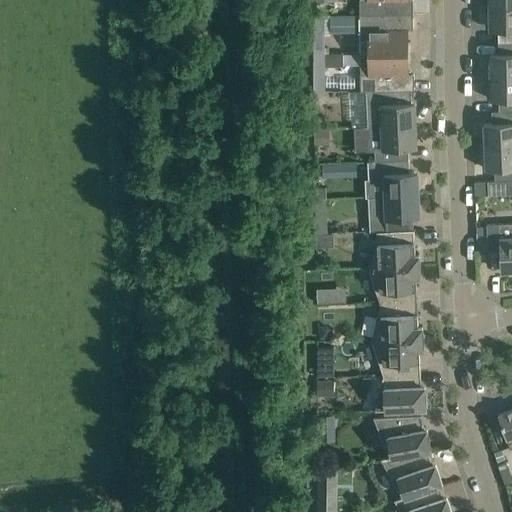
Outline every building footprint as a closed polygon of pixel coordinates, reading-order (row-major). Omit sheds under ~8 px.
[(360,0),(360,15),(413,14),(413,0),(360,0)] [(498,30),(498,42),(511,41),(511,6),(489,7),(490,23),(491,23),(493,29),(493,30),(498,30)] [(333,29),(356,29),(355,14),(332,15),(333,29)] [(360,15),(361,54),(408,54),(408,30),(413,30),(413,14),(360,15)] [(325,53),(324,15),(313,15),(314,53),(325,53)] [(490,54),(490,77),(511,76),(511,41),(498,42),(498,54),(490,54)] [(325,56),(325,53),(314,53),(314,91),(325,91),(325,67),(325,66),(325,56)] [(343,67),(343,53),(325,53),(325,56),(325,66),(325,67),(343,67)] [(367,91),(390,90),(414,90),(414,74),(408,74),(408,54),(361,54),(361,91),(367,91)] [(499,99),(499,111),(511,110),(511,76),(490,77),(490,99),(499,99)] [(367,91),(368,126),(416,124),(415,109),(414,109),(411,103),(411,102),(390,103),(390,90),(367,91)] [(484,123),(485,146),(511,144),(511,110),(499,111),(492,111),(492,123),(484,123)] [(314,117),(314,129),(325,129),(325,116),(314,117)] [(413,147),(415,141),(416,141),(416,124),(368,126),(369,137),(366,137),(367,151),(375,150),(375,160),(370,161),(409,160),(408,148),(413,148),(413,147)] [(511,179),(511,144),(485,146),(486,169),(494,169),(495,181),(511,179)] [(365,178),(366,196),(419,194),(418,178),(417,178),(414,173),(414,172),(409,172),(409,160),(370,161),(371,178),(365,178)] [(338,162),(321,163),(322,176),(339,176),(338,162)] [(326,198),(326,186),(316,186),(316,198),(326,198)] [(370,216),(370,231),(413,229),(413,217),(416,217),(416,216),(418,210),(419,210),(419,194),(366,196),(366,197),(368,197),(368,216),(370,216)] [(326,209),(326,198),(316,198),(316,210),(326,209)] [(511,270),(511,222),(486,224),(488,250),(500,250),(500,271),(511,270)] [(377,231),(368,267),(420,265),(419,254),(415,254),(414,229),(413,229),(370,231),(377,231)] [(368,267),(380,303),(418,301),(416,277),(420,276),(420,265),(368,267)] [(331,290),(317,290),(317,304),(331,304),(331,290)] [(380,303),(371,339),(423,337),(423,326),(419,326),(418,301),(380,303)] [(371,339),(383,375),(421,373),(420,348),(424,348),(423,337),(371,339)] [(333,361),(317,361),(317,376),(334,376),(333,361)] [(421,373),(383,375),(375,410),(422,408),(426,408),(426,397),(422,397),(421,373)] [(511,409),(498,414),(510,448),(511,447),(511,409)] [(335,414),(319,415),(319,441),(335,440),(335,414)] [(381,458),(381,459),(428,450),(429,451),(431,450),(427,428),(424,428),(421,414),(373,417),(389,457),(381,458)] [(394,499),(394,500),(440,485),(443,484),(436,462),(433,463),(429,451),(428,450),(381,459),(402,497),(394,499)] [(505,460),(502,450),(494,452),(497,462),(505,460)] [(511,477),(507,462),(498,465),(505,484),(511,481),(511,477)] [(336,511),(337,471),(318,470),(317,511),(336,511)] [(440,485),(394,500),(401,511),(452,511),(447,496),(444,497),(440,485)]
